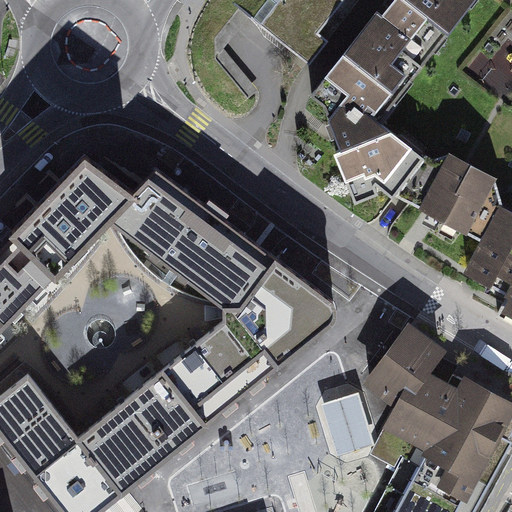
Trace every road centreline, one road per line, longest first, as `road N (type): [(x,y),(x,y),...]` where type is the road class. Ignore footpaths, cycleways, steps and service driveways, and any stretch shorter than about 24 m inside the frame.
road 1 (unknown): [(125,511),(95,393),(146,358),(372,265)]
road 2 (residential): [(130,72),(299,213),(426,300)]
